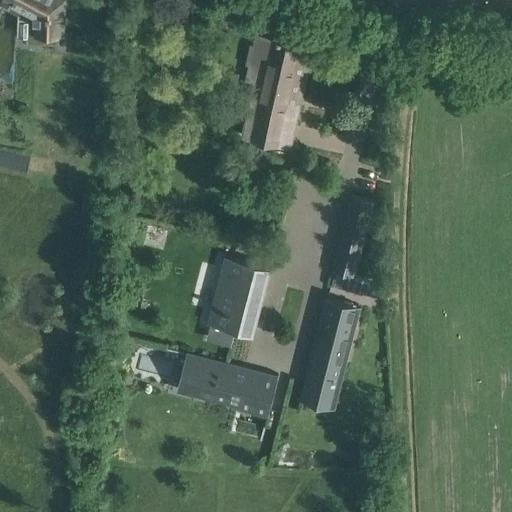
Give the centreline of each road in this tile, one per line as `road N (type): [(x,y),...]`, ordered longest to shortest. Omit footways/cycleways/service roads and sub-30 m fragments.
road 1 (residential): [(370,36),(292,357)]
road 2 (unclassified): [(511,54),(370,36)]
